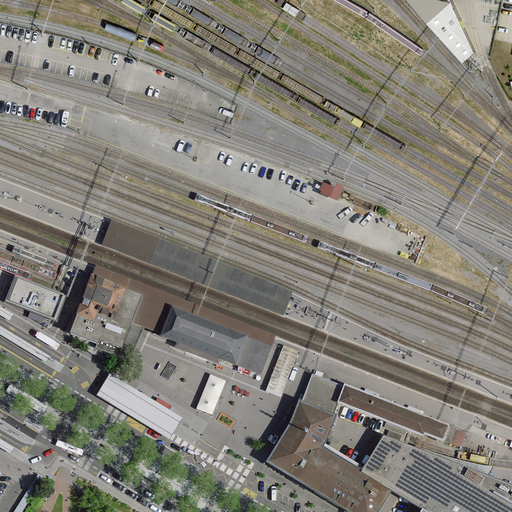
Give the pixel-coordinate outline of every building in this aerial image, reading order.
[(474,51),(454,0),(410,0),(462,59),(467,57),(474,51)] [(321,192),(339,201),(344,190),(326,181),(321,192)] [(292,291),(111,220),(101,245),(282,316),(292,291)] [(67,297),(15,275),(8,294),(5,303),(45,318),(57,323),(67,297)] [(143,296),(92,277),(70,335),(102,347),(104,343),(122,349),(129,331),(133,333),(134,331),(135,328),(131,326),(143,296)] [(0,314),(9,320),(13,314),(0,306),(0,314)] [(172,310),(162,337),(260,375),(271,348),(220,328),(222,323),(207,318),(205,322),(172,310)] [(0,336),(45,364),(50,357),(0,327),(0,336)] [(126,383),(111,374),(99,395),(98,397),(112,406),(119,409),(141,423),(169,439),(171,436),(175,430),(183,417),(126,383)] [(226,380),(210,374),(196,408),(212,415),(226,380)] [(334,417),(339,403),(424,436),(425,434),(449,443),(454,430),(341,386),(312,375),(300,404),(334,417)] [(334,417),(300,404),(289,430),(269,463),(352,511),(377,511),(390,491),(361,473),(320,449),(328,433),(334,417)] [(457,444),(462,446),(466,433),(461,431),(457,444)] [(511,511),(511,486),(384,436),(361,473),(390,491),(395,495),(414,506),(422,510),(424,511),(511,511)] [(14,447),(0,438),(0,446),(11,453),(14,447)] [(177,476),(140,454),(132,467),(202,510),(210,496),(177,476)]
